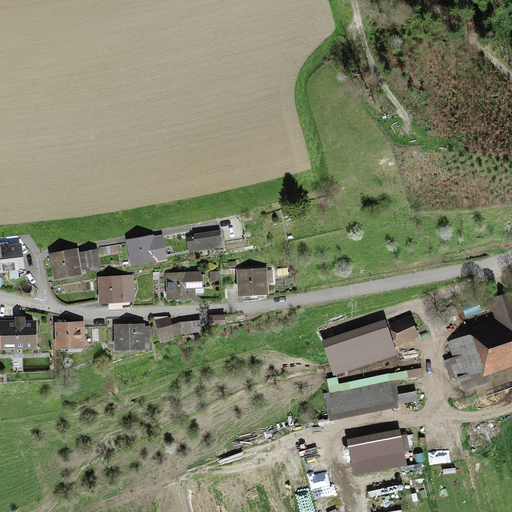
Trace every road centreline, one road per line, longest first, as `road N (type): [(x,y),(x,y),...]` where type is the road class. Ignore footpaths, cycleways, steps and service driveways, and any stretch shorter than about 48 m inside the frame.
road 1 (residential): [(511,255),(261,306),(80,313),(0,296)]
road 2 (track): [(511,408),(485,417),(371,417),(93,511)]
road 3 (track): [(406,128),(374,69),(353,0)]
